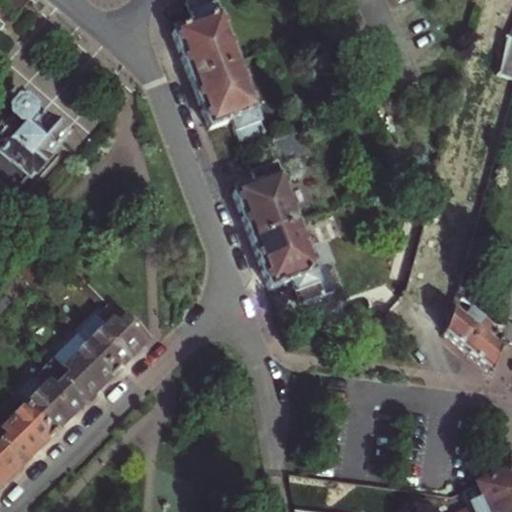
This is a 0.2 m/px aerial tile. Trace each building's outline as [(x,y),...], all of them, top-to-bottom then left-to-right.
[(30,0),(4,0),(18,13),(30,0)] [(194,76),(242,58),(220,0),(193,0),(199,18),(176,27),(184,49),(194,76)] [(494,30),(503,0),(490,0),(471,64),(501,73),(511,35),(494,30)] [(501,73),(511,75),(511,35),(501,73)] [(268,128),(242,58),(194,76),(209,115),(212,124),(234,116),(242,138),(268,128)] [(511,75),(501,73),(471,64),(423,220),(401,294),(449,305),(453,294),(455,288),(460,274),(467,252),(475,228),(477,220),(483,203),(488,183),(496,154),(511,100),(511,75)] [(31,105),(22,97),(18,98),(10,107),(11,110),(2,120),(0,118),(0,181),(9,190),(63,132),(60,129),(62,126),(56,120),(51,116),(49,118),(45,115),(40,120),(30,112),(31,105)] [(250,157),(256,178),(235,185),(238,195),(253,234),(300,217),(275,148),(250,157)] [(301,297),(326,287),(300,217),(253,234),(261,256),(271,283),(293,275),(301,297)] [(35,272),(25,282),(36,292),(46,282),(35,272)] [(460,296),(462,289),(455,288),(453,294),(460,296)] [(125,354),(143,337),(106,299),(96,309),(94,307),(72,329),(110,369),(125,354)] [(462,351),(469,323),(449,305),(440,332),(450,341),(462,351)] [(492,350),(494,344),(469,323),(462,351),(474,361),(486,371),(492,350)] [(96,383),(110,369),(72,329),(46,354),(49,356),(43,361),(79,399),(96,383)] [(63,415),(79,399),(43,361),(32,372),(26,371),(8,388),(48,429),(63,415)] [(34,443),(48,429),(8,388),(0,395),(0,440),(18,459),(34,443)] [(0,476),(2,475),(18,459),(0,440),(0,476)] [(506,498),(511,495),(511,465),(473,482),(478,493),(454,503),(456,509),(447,511),(478,511),(485,509),(486,511),(487,511),(508,502),(506,498)] [(511,511),(511,495),(506,498),(508,502),(487,511),(486,511),(485,509),(478,511),(511,511)] [(348,511),(288,503),(289,511),(348,511)]
